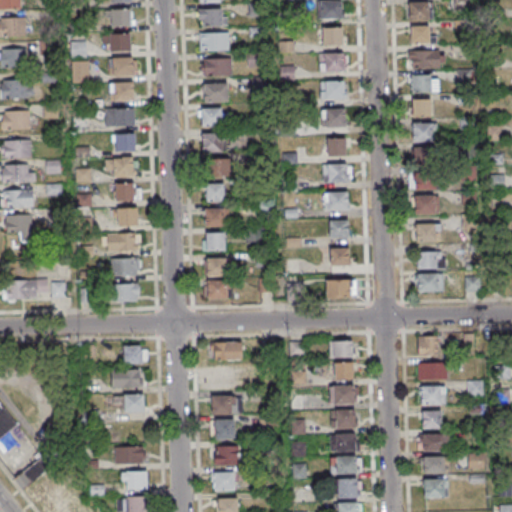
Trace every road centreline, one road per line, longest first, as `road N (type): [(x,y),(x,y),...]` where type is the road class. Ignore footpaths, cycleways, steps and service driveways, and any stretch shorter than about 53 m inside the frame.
road 1 (residential): [(180,511),(161,0)]
road 2 (residential): [(389,511),(372,0)]
road 3 (residential): [(511,314),(0,328)]
